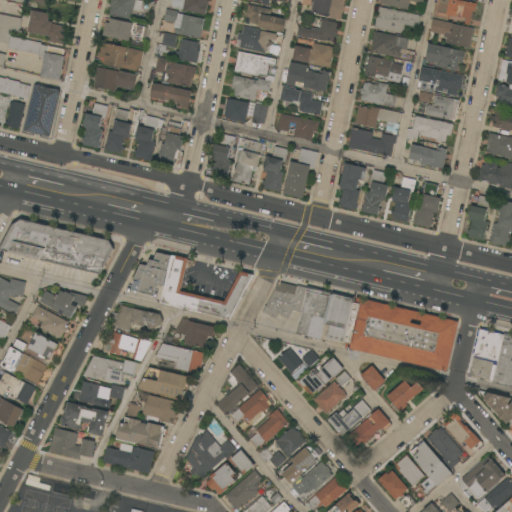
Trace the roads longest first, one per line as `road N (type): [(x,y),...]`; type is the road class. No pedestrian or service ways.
road 1 (residential): [(511,262),(0,141)]
road 2 (residential): [(0,502),(141,229),(169,211)]
road 3 (residential): [(435,290),(499,0)]
road 4 (primary): [(141,229),(381,278)]
road 5 (residential): [(235,338),(391,511)]
road 6 (residential): [(169,211),(192,184),(229,0)]
road 7 (residential): [(320,217),(363,0)]
road 8 (residential): [(215,511),(23,458)]
road 9 (residential): [(235,338),(155,492)]
road 10 (residential): [(64,155),(95,0)]
road 11 (primary): [(479,277),(334,249)]
road 12 (residential): [(360,474),(459,381)]
